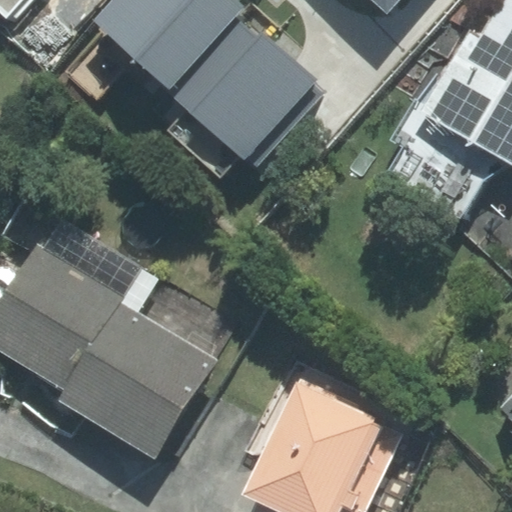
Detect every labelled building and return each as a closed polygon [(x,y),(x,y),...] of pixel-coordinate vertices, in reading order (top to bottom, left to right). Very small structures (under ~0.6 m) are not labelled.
[(0,0),(0,8),(8,16),(22,0),(0,0)] [(264,0),(137,0),(121,19),(196,82),(190,89),(273,158),(340,77),(265,14),(272,6),(264,0)] [(424,0),(403,0),(415,10),(424,0)] [(511,7),(498,35),(486,28),(441,111),(511,149),(511,7)] [(511,149),(441,111),(403,176),(481,218),(492,197),(501,180),(511,173),(511,149)] [(141,295),(50,245),(0,335),(0,341),(86,389),(79,401),(180,456),(235,359),(135,304),(141,295)] [(402,418),(310,380),(277,459),(287,463),(267,511),(382,511),(414,437),(397,430),(402,418)]
